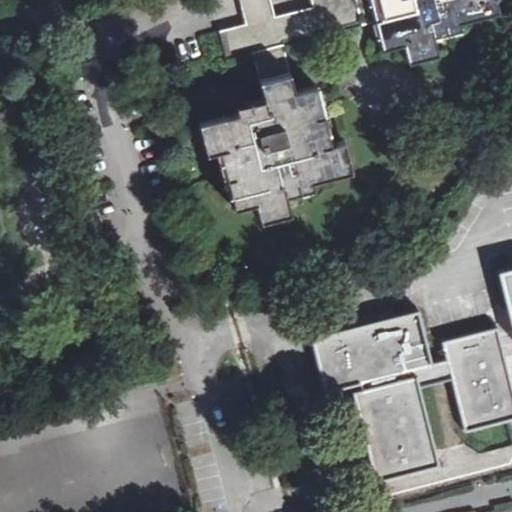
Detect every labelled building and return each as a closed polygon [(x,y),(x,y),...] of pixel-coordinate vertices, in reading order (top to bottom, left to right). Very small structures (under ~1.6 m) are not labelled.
[(341,0),(221,31),(228,59),(254,53),(266,100),(268,106),(240,113),(201,124),(208,152),(222,150),(232,147),(247,205),(258,203),(263,221),(291,213),(286,195),(285,188),(313,182),(352,171),(345,142),(333,144),(322,147),(307,90),(296,92),(284,45),(377,22),(386,19),(393,48),(406,44),(411,63),(439,55),(435,37),(433,30),(462,22),(500,13),(496,0),(341,0)] [(386,19),(377,22),(384,50),(393,48),(386,19)] [(433,30),(435,37),(463,30),(462,22),(433,30)] [(322,147),(333,144),(317,88),(307,90),(322,147)] [(238,107),(240,113),(268,106),(266,100),(238,107)] [(232,147),(222,150),(237,208),(247,205),(232,147)] [(285,188),(286,195),(315,188),(313,182),(285,188)] [(414,389),(448,382),(460,434),(511,421),(511,397),(508,383),(511,382),(511,271),(493,277),(507,329),(441,346),(445,362),(430,366),(413,313),(312,339),(325,395),(348,389),(373,486),(434,469),(414,389)]
